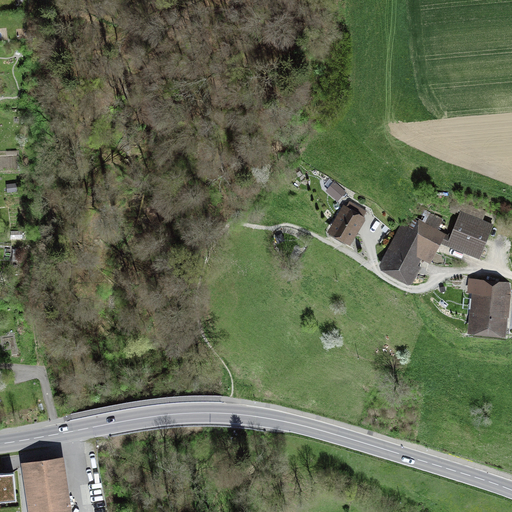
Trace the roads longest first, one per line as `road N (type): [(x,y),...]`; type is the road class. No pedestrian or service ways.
road 1 (secondary): [(511,490),(312,427),(233,413),(166,414),(0,444)]
road 2 (track): [(511,275),(469,271),(411,289),(347,251)]
